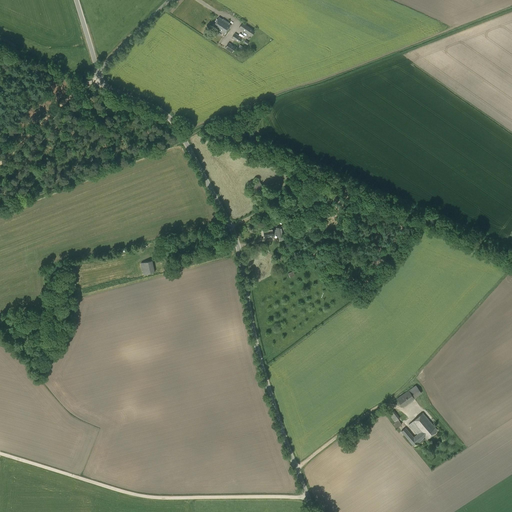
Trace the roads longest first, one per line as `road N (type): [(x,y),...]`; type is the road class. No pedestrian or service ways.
road 1 (unclassified): [(315,511),(262,368),(231,229),(170,118),(105,86),(97,70)]
road 2 (track): [(0,454),(153,497),(307,497)]
